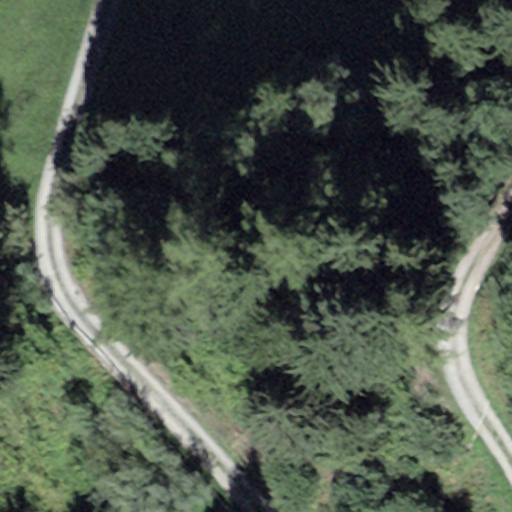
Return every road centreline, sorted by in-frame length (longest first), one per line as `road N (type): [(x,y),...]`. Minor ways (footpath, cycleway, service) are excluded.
road 1 (track): [(215,511),(77,360),(41,200),(82,0)]
road 2 (track): [(511,194),(443,294),(421,357),(483,511)]
